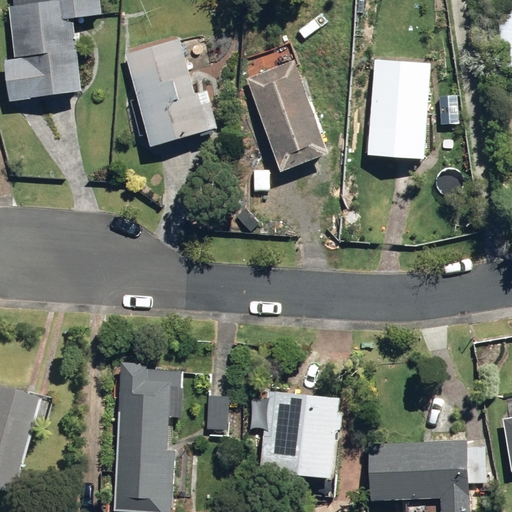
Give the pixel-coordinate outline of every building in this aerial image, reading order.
[(14,60),(19,100),(93,90),(84,26),(75,27),(74,18),(111,13),(109,0),(20,0),(21,5),(16,6),(24,59),(14,60)] [(133,54),(163,146),(230,125),(213,73),(200,77),(187,37),(133,54)] [(240,82),(280,176),(330,154),(290,61),(240,82)] [(365,157),(425,161),(432,67),(372,63),(365,157)] [(123,510),(151,511),(183,511),(187,450),(181,450),(184,386),(194,387),(195,370),(157,368),(157,362),(131,361),(130,370),(121,370),(119,397),(129,397),(123,510)] [(0,487),(19,492),(45,397),(0,385),(0,487)] [(268,469),(346,477),(350,429),(353,429),(354,412),(350,412),(351,398),(275,391),(268,469)] [(215,428),(237,430),(238,396),(216,395),(215,428)] [(450,498),(450,511),(474,511),(475,509),(479,509),(479,483),(492,482),(491,446),(477,446),(477,439),(378,442),(380,500),(450,498)] [(212,459),(230,461),(231,444),(214,443),(212,459)]
